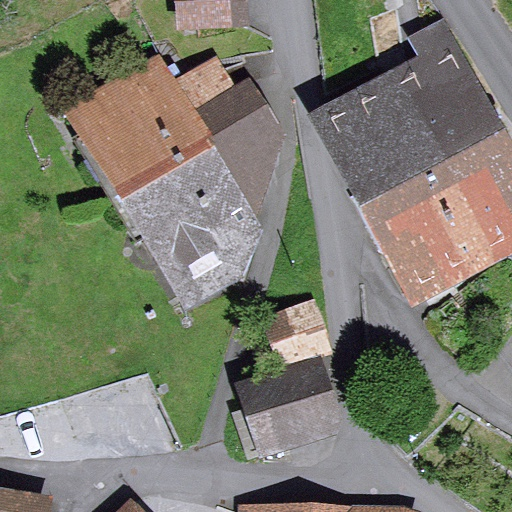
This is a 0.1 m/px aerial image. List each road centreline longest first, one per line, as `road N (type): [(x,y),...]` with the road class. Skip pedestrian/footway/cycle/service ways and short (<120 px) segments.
road 1 (residential): [(431,511),(382,481),(362,447),(339,224)]
road 2 (residential): [(339,224),(365,254),(402,341),(511,429)]
road 3 (residential): [(339,224),(289,0)]
